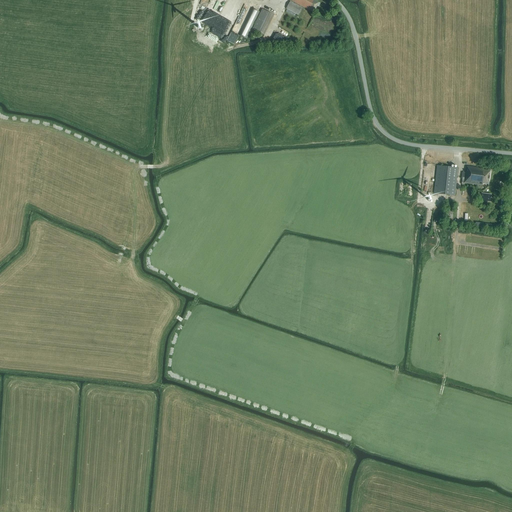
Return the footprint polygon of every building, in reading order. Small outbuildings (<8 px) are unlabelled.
[(320,3),(319,3),(314,0),(290,0),(309,11),(310,10),(314,12),(317,6),(318,7),(319,7),(320,4),(320,3)] [(299,16),(303,8),(290,1),(286,9),(299,16)] [(246,39),(259,12),(253,8),(239,35),(246,39)] [(274,15),(262,9),(252,30),(264,35),(274,15)] [(231,15),(222,33),(229,37),(238,19),(231,15)] [(455,196),(458,168),(437,166),(434,193),(455,196)] [(466,171),(466,173),(463,172),(462,178),(463,178),(462,184),(464,184),(464,183),(483,185),(483,183),(488,184),(489,180),(490,175),(489,175),(490,171),(483,170),(484,168),(468,166),(467,171),(466,171)] [(490,202),(491,195),(481,193),(480,201),(486,202),(486,201),(490,202)]
